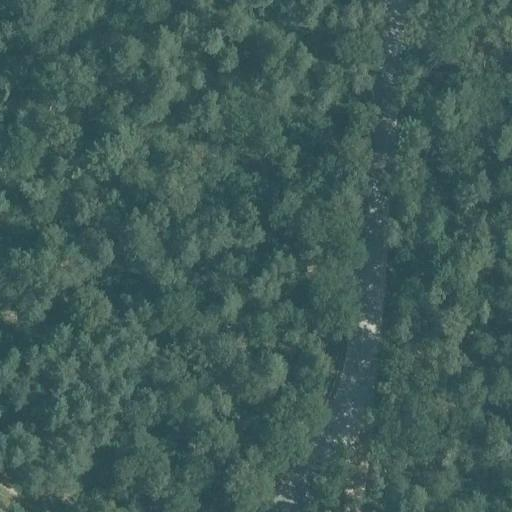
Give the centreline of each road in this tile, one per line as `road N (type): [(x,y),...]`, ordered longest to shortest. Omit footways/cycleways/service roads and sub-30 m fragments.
road 1 (unclassified): [(318,452),(358,381),(387,0)]
road 2 (track): [(358,381),(351,511)]
